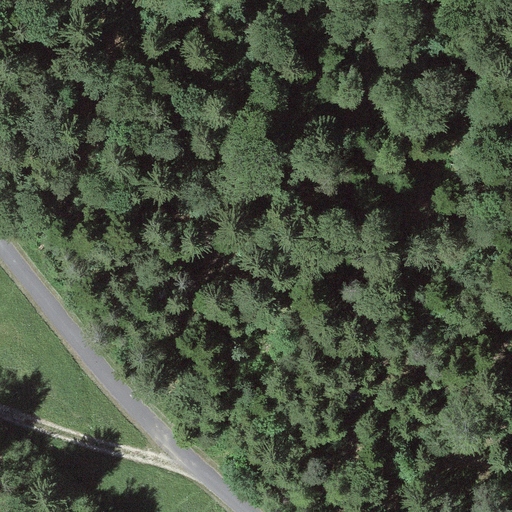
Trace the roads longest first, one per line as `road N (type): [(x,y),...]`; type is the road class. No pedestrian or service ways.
road 1 (track): [(251,511),(202,477),(0,243)]
road 2 (track): [(202,477),(0,410)]
